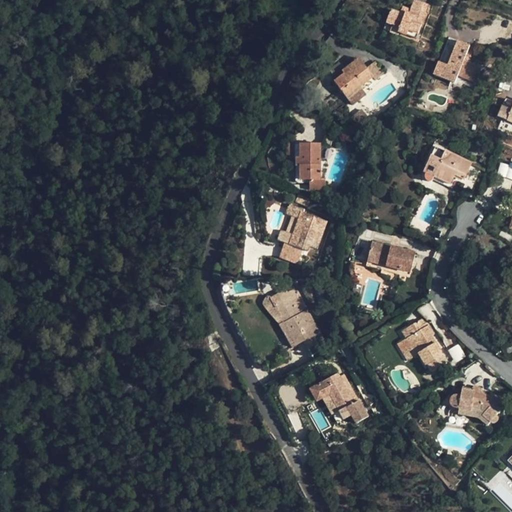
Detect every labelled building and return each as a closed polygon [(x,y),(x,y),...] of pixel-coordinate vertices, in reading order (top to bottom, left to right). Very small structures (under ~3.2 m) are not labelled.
[(401,15),(391,11),(386,22),(392,25),(400,28),(398,32),(417,39),(426,15),(424,14),(428,5),(415,1),(410,14),(409,18),(401,15)] [(392,25),(389,33),(397,36),(398,32),(400,28),(392,25)] [(449,38),(439,62),(448,65),(458,41),(449,38)] [(464,62),(470,47),(458,41),(448,65),(439,62),(434,75),(455,83),(458,76),(476,83),(481,68),(464,62)] [(361,61),(358,58),(341,71),(343,74),(361,61)] [(384,74),(375,62),(366,68),(361,61),(343,74),(333,81),(346,97),(359,88),(373,77),(375,81),(384,74)] [(359,88),(346,97),(352,106),(365,96),(359,88)] [(322,105),(317,99),(315,97),(308,103),(311,105),(316,107),(318,108),(318,109),(322,105)] [(511,104),(505,101),(498,117),(511,122),(511,104)] [(355,134),(351,126),(340,131),(343,139),(355,134)] [(331,145),(335,132),(327,130),(323,142),(331,145)] [(299,157),(299,144),(287,144),(287,161),(295,161),(295,157),(299,157)] [(320,179),(320,144),(299,144),(299,157),(295,157),(295,161),(295,166),(299,166),(299,183),(309,183),(309,180),(320,180),(320,179)] [(433,181),(434,178),(450,185),(455,176),(464,180),(472,164),(446,152),(435,175),(430,173),(429,173),(428,172),(426,173),(425,175),(425,179),(425,180),(427,181),(428,182),(430,182),(431,182),(433,181)] [(511,178),(511,164),(500,163),(497,176),(511,178)] [(325,190),(325,179),(320,179),(320,180),(309,180),(309,183),(309,190),(325,190)] [(317,249),(327,221),(303,213),(304,210),(290,205),(287,215),(292,217),(299,220),(294,235),(286,232),(282,231),(278,241),(284,243),(303,250),(308,252),(310,246),(317,249)] [(299,220),(292,217),(286,232),(294,235),(299,220)] [(303,250),(284,243),(279,257),(297,264),(303,250)] [(411,272),(415,254),(372,243),(369,257),(387,262),(386,266),(411,272)] [(387,262),(369,257),(366,267),(385,271),(386,266),(387,262)] [(324,340),(296,288),(288,293),(286,290),(271,298),(297,345),(304,341),(308,349),(324,340)] [(297,345),(271,298),(270,297),(268,296),(266,298),(265,299),(263,302),(263,304),(263,305),(278,323),(279,325),(292,348),(297,345)] [(433,371),(447,363),(435,342),(431,345),(428,339),(432,337),(434,335),(427,323),(422,326),(419,320),(408,328),(412,335),(407,338),(412,346),(417,354),(419,353),(426,365),(428,364),(433,371)] [(412,335),(408,328),(402,331),(407,338),(412,335)] [(412,346),(407,338),(397,344),(402,352),(412,346)] [(448,350),(456,362),(465,356),(458,344),(448,350)] [(359,411),(338,374),(317,386),(337,423),(359,411)] [(482,414),(491,422),(492,423),(494,423),(496,422),(497,421),(497,420),(497,415),(507,405),(495,394),(491,398),(489,397),(485,395),(483,394),(482,393),(482,392),(481,390),(480,389),(478,388),(475,387),(472,391),(463,389),(462,397),(456,396),(455,396),(452,398),(451,400),(451,402),(452,405),(454,407),(458,408),(471,410),(471,408),(480,410),(484,413),(482,414)] [(480,410),(471,408),(471,410),(470,415),(479,416),(480,417),(482,414),(484,413),(480,410)]
